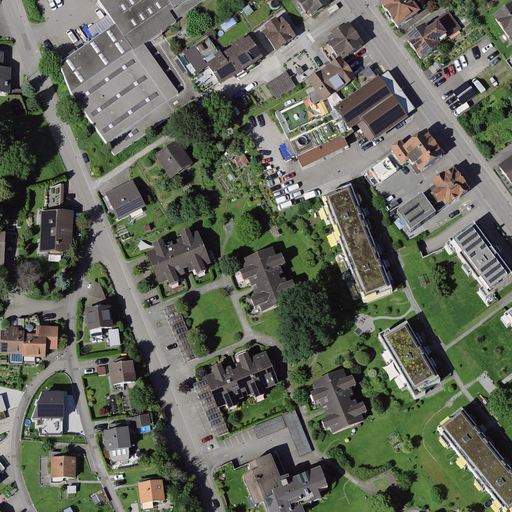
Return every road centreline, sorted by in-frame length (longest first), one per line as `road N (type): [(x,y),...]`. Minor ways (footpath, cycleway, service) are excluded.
road 1 (residential): [(213,511),(104,245)]
road 2 (secondary): [(354,0),(511,218)]
road 3 (residential): [(104,245),(8,0)]
road 4 (residential): [(72,361),(29,390),(17,424),(15,463),(31,511)]
road 5 (residential): [(72,361),(119,511)]
road 6 (residential): [(104,245),(83,266),(71,310),(72,361)]
